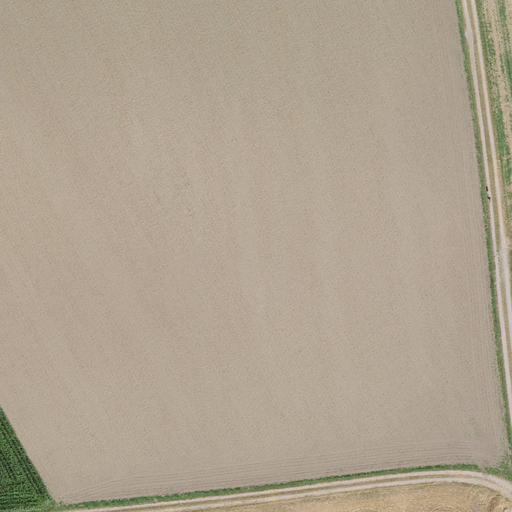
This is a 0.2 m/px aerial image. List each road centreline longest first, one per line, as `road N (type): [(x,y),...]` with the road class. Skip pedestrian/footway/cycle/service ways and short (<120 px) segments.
road 1 (track): [(110,511),(428,477),(485,478),(511,497)]
road 2 (track): [(511,318),(463,0)]
